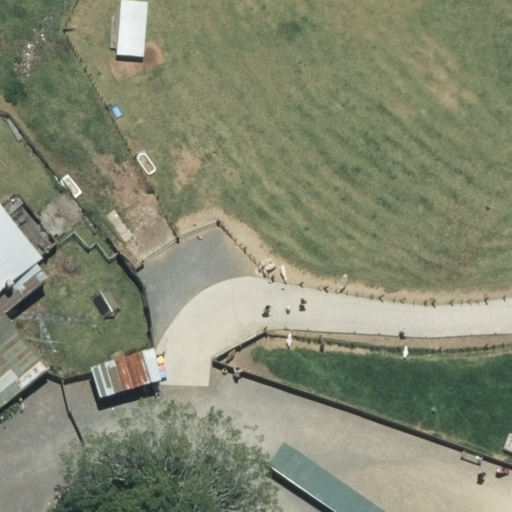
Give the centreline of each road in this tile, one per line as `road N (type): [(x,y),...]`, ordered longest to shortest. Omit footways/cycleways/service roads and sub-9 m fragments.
road 1 (unknown): [(278,436),(223,406),(197,375),(191,344),(209,326),(242,310),(399,324),(511,316)]
road 2 (track): [(29,511),(205,385)]
road 3 (track): [(153,419),(269,511)]
